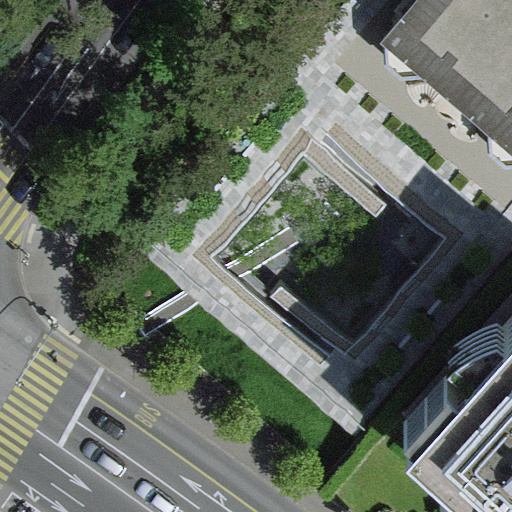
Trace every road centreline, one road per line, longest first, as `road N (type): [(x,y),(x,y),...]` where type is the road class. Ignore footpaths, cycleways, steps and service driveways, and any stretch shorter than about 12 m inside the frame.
road 1 (primary): [(0,170),(121,0)]
road 2 (secondary): [(172,511),(0,393)]
